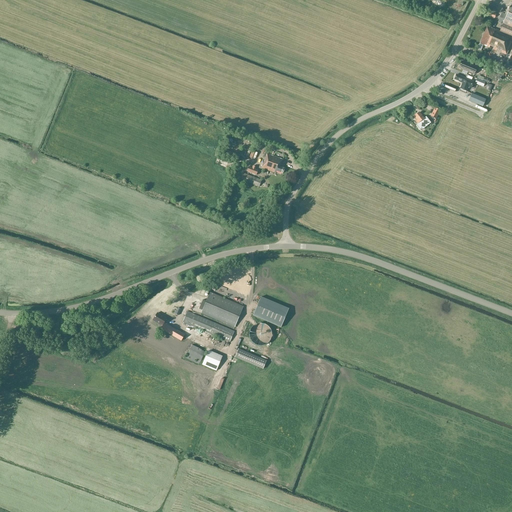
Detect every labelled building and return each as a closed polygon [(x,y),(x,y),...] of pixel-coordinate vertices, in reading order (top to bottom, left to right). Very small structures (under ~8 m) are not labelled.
[(511,2),(507,15),(504,14),(502,19),(500,18),(498,23),(500,24),(503,25),(502,27),(503,27),(501,32),(488,27),(480,44),(484,46),(506,55),(511,42),(511,38),(511,2)] [(458,69),(474,75),(475,73),(476,73),(477,70),(477,69),(478,67),(461,61),(458,69)] [(474,82),(471,81),(456,75),(454,79),(463,83),(460,89),(467,92),(469,88),(471,89),(472,87),(473,87),(474,84),(473,84),(474,82)] [(489,83),(490,80),(478,76),(475,84),(481,86),(483,81),(489,83)] [(486,100),(485,100),(472,95),(469,101),(482,107),(484,104),(486,100)] [(430,116),(436,119),(441,111),(435,108),(430,116)] [(415,121),(418,124),(423,129),(431,123),(426,117),(424,119),(419,113),(414,117),(416,120),(415,121)] [(240,155),(224,149),(222,155),(237,161),(240,155)] [(267,154),(262,168),(281,175),(281,174),(285,165),(282,163),(283,160),(267,154)] [(253,166),(252,168),(249,167),(247,172),(256,175),(258,171),(256,170),(257,167),(253,166)] [(240,180),(259,187),(262,180),(243,173),(240,180)] [(241,299),(243,291),(220,284),(218,292),(241,299)] [(210,293),(201,312),(201,314),(234,328),(243,307),(210,293)] [(261,297),(253,315),(281,327),(289,309),(261,297)] [(234,331),(187,312),(183,322),(230,342),(234,331)] [(181,341),(184,335),(164,323),(167,319),(157,313),(153,321),(162,326),(160,329),(181,341)] [(251,329),(250,330),(249,332),(249,335),(249,338),(251,341),(252,343),(255,345),(257,346),(260,346),(263,346),(266,345),(268,343),(270,341),(271,338),(272,335),(271,332),(270,329),(268,327),(266,325),(263,324),(260,324),(257,324),(255,325),(252,327),(251,329)] [(183,358),(201,364),(206,350),(191,345),(189,350),(187,349),(185,354),(183,358)] [(267,361),(238,349),(235,358),(263,370),(267,361)] [(202,365),(216,371),(222,357),(208,351),(202,365)]
